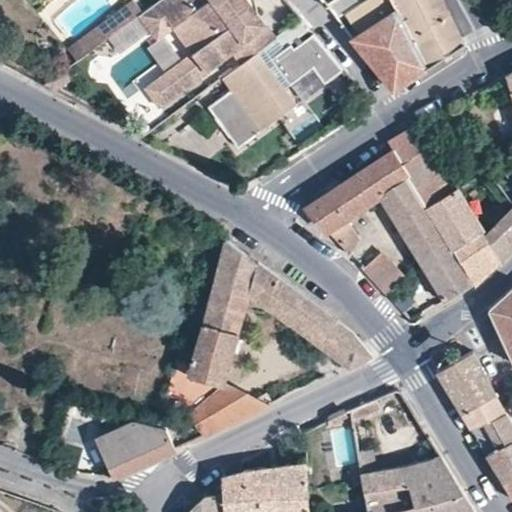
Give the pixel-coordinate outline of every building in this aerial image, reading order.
[(139,13),(144,9),(136,0),(130,0),(117,10),(127,22),(139,13)] [(183,60),(181,76),(197,78),(232,51),(241,62),(253,52),(256,50),(260,47),(274,37),(255,9),(237,8),(236,8),(230,0),(156,0),(145,9),(151,18),(151,28),(167,32),(173,28),(192,53),(183,60)] [(255,9),(248,0),(230,0),(236,8),(237,8),(255,9)] [(392,0),(396,8),(427,66),(464,42),(447,8),(443,0),(392,0)] [(427,66),(396,8),(351,37),(392,88),(427,66)] [(145,9),(144,9),(139,13),(151,28),(151,18),(145,9)] [(79,59),(127,22),(117,10),(70,46),(79,59)] [(274,37),(282,48),(269,57),(288,82),(312,65),(323,80),(341,67),(311,33),(292,46),(281,31),(274,37)] [(247,76),(265,62),(256,50),(253,52),(241,62),(238,64),(247,76)] [(159,107),(197,78),(181,76),(183,60),(145,88),(159,107)] [(238,64),(222,76),(231,88),(208,105),(238,145),(295,102),(265,62),(247,76),(238,64)] [(66,68),(45,83),(56,89),(73,76),(66,68)] [(393,148),(427,204),(456,186),(417,123),(388,140),(393,148)] [(427,204),(393,148),(306,206),(329,231),(381,196),(445,299),(475,281),(427,204)] [(427,204),(475,281),(500,256),(486,234),(457,186),(456,186),(427,204)] [(486,234),(500,256),(511,245),(511,206),(508,211),(486,234)] [(226,380),(249,294),(258,261),(225,239),(196,347),(181,342),(166,396),(203,399),(188,413),(205,435),(270,403),(247,391),(226,380)] [(407,275),(382,250),(363,268),(386,293),(407,275)] [(258,261),(249,294),(349,365),(372,354),(357,334),(258,261)] [(511,356),(511,287),(492,307),(491,308),(490,310),(511,356)] [(471,427),(506,411),(474,350),(437,371),(471,427)] [(384,407),(380,395),(351,408),(353,419),(384,407)] [(95,423),(98,410),(80,405),(75,425),(85,428),(87,421),(95,423)] [(511,421),(506,411),(471,427),(505,483),(511,479),(511,421)] [(166,428),(158,425),(135,420),(98,437),(115,476),(118,475),(176,449),(166,428)] [(359,451),(362,465),(371,511),(477,511),(442,455),(405,466),(376,471),(372,449),(359,451)] [(223,476),(224,511),(309,511),(306,461),(249,468),(223,476)] [(371,511),(362,465),(349,467),(352,488),(363,487),(366,508),(360,509),(360,511),(371,511)] [(224,511),(223,476),(187,511),(224,511)]
